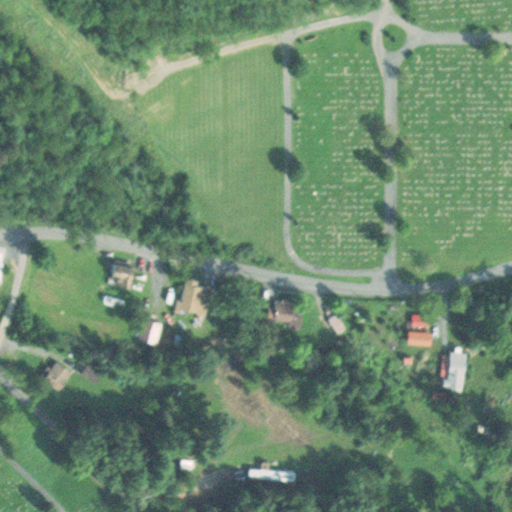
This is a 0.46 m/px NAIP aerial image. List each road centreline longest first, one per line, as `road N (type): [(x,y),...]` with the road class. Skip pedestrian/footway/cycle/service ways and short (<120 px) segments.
road 1 (residential): [(511,266),(456,285),(352,290),(65,235),(0,233)]
road 2 (residential): [(139,511),(0,371)]
